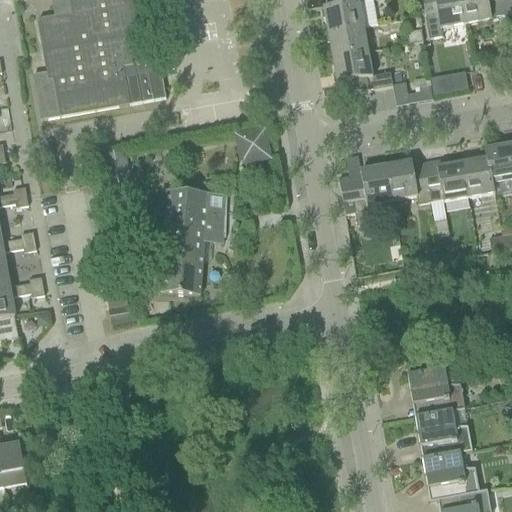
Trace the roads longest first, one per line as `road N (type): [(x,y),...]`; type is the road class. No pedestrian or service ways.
road 1 (residential): [(333,314),(156,343),(101,363)]
road 2 (residential): [(302,148),(511,112)]
road 3 (tertiary): [(367,511),(333,314)]
road 4 (residential): [(101,363),(69,189)]
road 5 (tertiary): [(333,314),(302,148)]
road 6 (tertiary): [(302,148),(275,0)]
